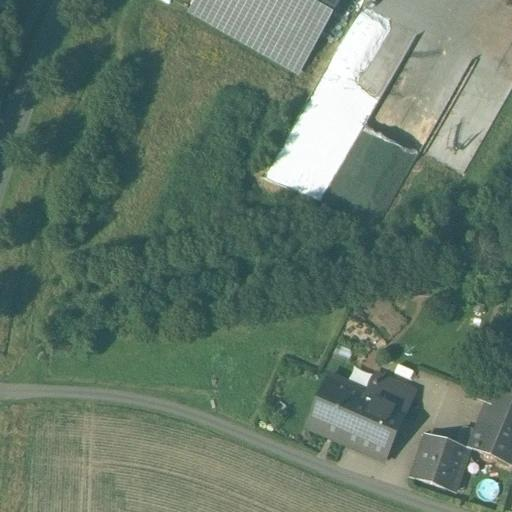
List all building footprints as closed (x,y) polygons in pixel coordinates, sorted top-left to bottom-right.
[(338,2),(335,0),(199,0),(192,12),(298,72),(338,2)] [(441,133),(475,63),(423,38),(413,57),(390,45),(387,59),(368,49),(347,45),(316,109),(319,111),(343,115),(334,132),(325,128),(322,135),(306,132),(297,149),(309,155),(311,151),(322,156),(323,153),(346,158),(326,148),(363,155),(410,178),(422,152),(414,148),(424,130),(441,133)] [(353,351),(338,345),(333,356),(348,362),(353,351)] [(484,374),(474,396),(487,401),(496,378),(484,374)] [(376,375),(368,393),(405,410),(413,392),(376,375)] [(305,428),(344,445),(368,393),(327,377),(305,428)] [(470,448),(511,466),(511,395),(495,388),(470,448)] [(382,461),(405,410),(368,393),(344,445),(382,461)] [(427,440),(413,479),(455,491),(466,451),(427,440)]
